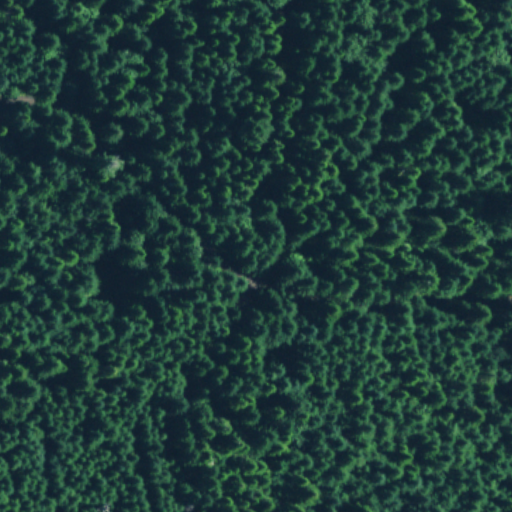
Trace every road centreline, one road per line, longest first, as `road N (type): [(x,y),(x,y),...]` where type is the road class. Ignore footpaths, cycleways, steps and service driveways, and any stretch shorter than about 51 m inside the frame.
road 1 (track): [(306,0),(310,15),(269,164),(294,264),(210,378),(198,469),(220,511)]
road 2 (track): [(294,264),(314,293),(511,314)]
